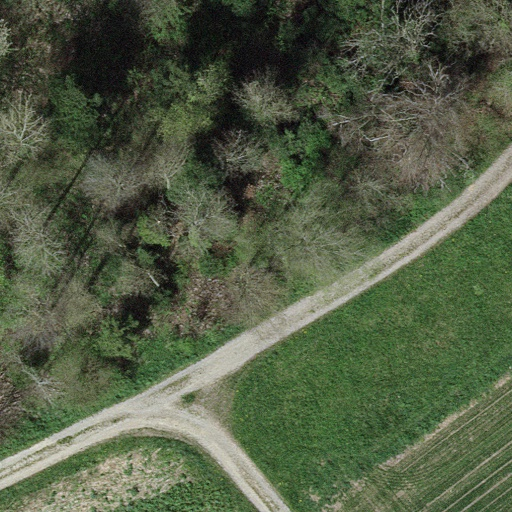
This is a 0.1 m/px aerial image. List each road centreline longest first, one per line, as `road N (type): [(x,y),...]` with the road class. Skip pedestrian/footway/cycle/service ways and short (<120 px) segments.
road 1 (track): [(173,384),(511,137)]
road 2 (track): [(173,384),(0,463)]
road 3 (track): [(290,511),(173,384)]
